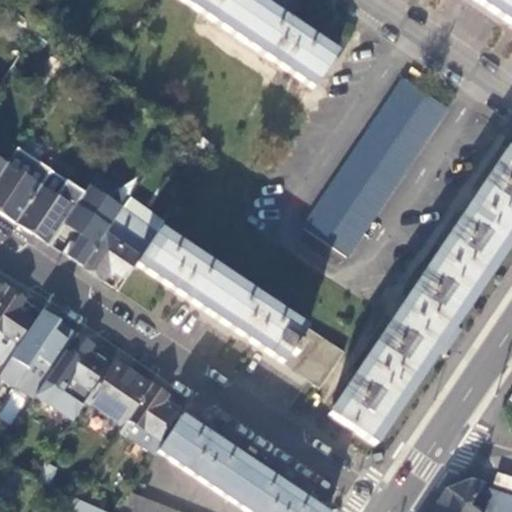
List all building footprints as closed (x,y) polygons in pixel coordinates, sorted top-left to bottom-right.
[(337,57),(252,0),(176,0),(314,92),(337,57)] [(511,0),(471,0),(511,27),(511,0)] [(303,230),(347,259),(447,111),(404,81),(303,230)] [(329,416),(375,447),(511,241),(511,153),(508,151),(329,416)] [(29,162),(16,153),(7,167),(20,176),(29,162)] [(6,169),(0,177),(0,213),(17,225),(40,190),(20,176),(7,167),(6,169)] [(43,185),(50,174),(46,171),(39,182),(43,185)] [(17,225),(50,247),(74,212),(85,196),(73,188),(75,185),(71,183),(69,185),(51,173),(50,174),(43,185),(40,190),(17,225)] [(111,272),(126,282),(136,266),(140,260),(154,240),(160,231),(166,222),(130,198),(117,219),(83,269),(104,283),(111,272)] [(74,212),(50,247),(67,258),(75,246),(87,254),(102,232),(74,212)] [(140,260),(136,266),(321,390),(344,356),(160,231),(154,240),(140,260)] [(0,302),(8,291),(0,285),(0,302)] [(24,301),(8,291),(0,302),(0,364),(5,368),(19,347),(16,344),(31,323),(16,313),(24,301)] [(78,337),(42,313),(19,347),(5,368),(0,375),(0,380),(15,390),(16,388),(35,401),(36,399),(55,371),(78,337)] [(55,371),(36,399),(74,425),(87,405),(93,395),(90,393),(107,368),(88,355),(93,348),(78,337),(55,371)] [(153,388),(115,363),(93,395),(87,405),(124,430),(153,388)] [(124,430),(120,435),(154,458),(157,454),(164,443),(161,441),(177,417),(162,406),(168,397),(153,388),(124,430)] [(319,511),(181,419),(157,454),(244,511),(319,511)] [(37,483),(11,471),(0,487),(0,497),(18,510),(37,483)] [(445,493),(432,511),(511,511),(511,496),(471,482),(445,493)] [(71,511),(78,502),(55,491),(48,503),(62,511),(61,511),(71,511)] [(172,511),(129,495),(118,511),(172,511)] [(99,511),(78,502),(71,511),(99,511)]
